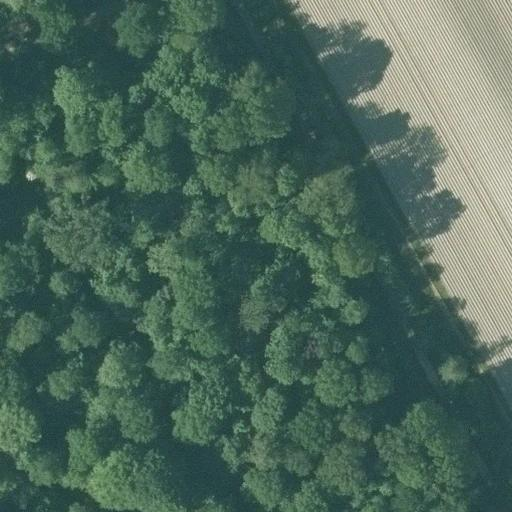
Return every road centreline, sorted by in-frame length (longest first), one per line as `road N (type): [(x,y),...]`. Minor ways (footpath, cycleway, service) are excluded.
road 1 (track): [(236,0),(503,511)]
road 2 (track): [(0,49),(76,29),(133,0)]
